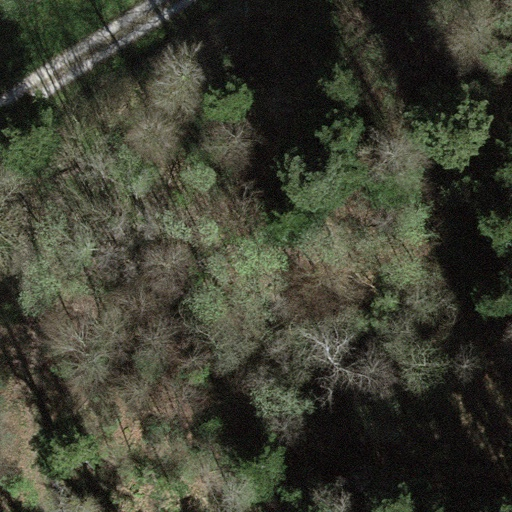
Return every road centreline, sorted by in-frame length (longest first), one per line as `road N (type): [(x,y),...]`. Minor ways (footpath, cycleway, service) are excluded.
road 1 (track): [(10,125),(74,511)]
road 2 (track): [(0,133),(207,0)]
